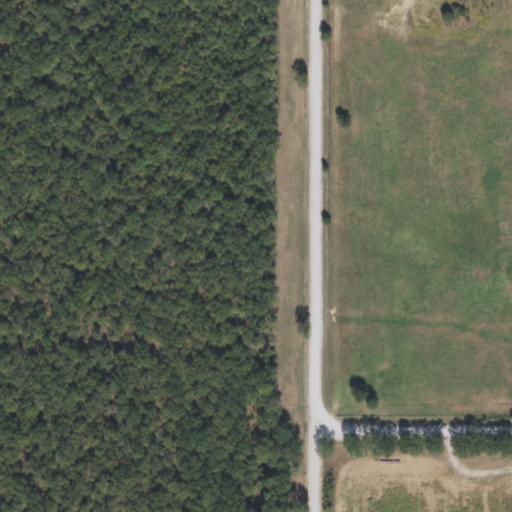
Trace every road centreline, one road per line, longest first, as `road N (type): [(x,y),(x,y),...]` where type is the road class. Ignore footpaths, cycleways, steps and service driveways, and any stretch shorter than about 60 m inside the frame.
road 1 (residential): [(311,511),(316,0)]
road 2 (residential): [(511,426),(313,429)]
